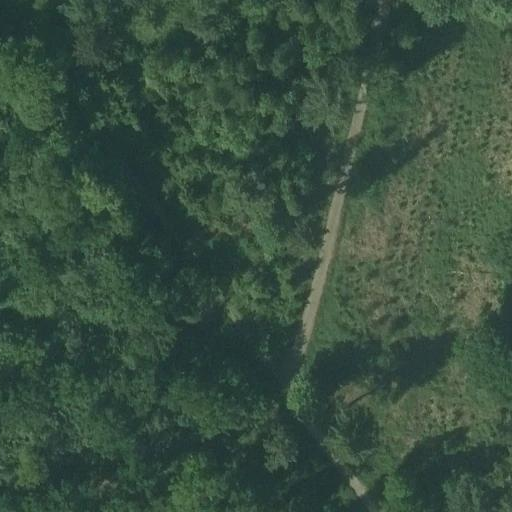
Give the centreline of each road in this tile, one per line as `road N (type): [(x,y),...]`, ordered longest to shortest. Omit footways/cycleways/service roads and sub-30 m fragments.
road 1 (track): [(6,0),(376,511)]
road 2 (track): [(382,0),(289,390)]
